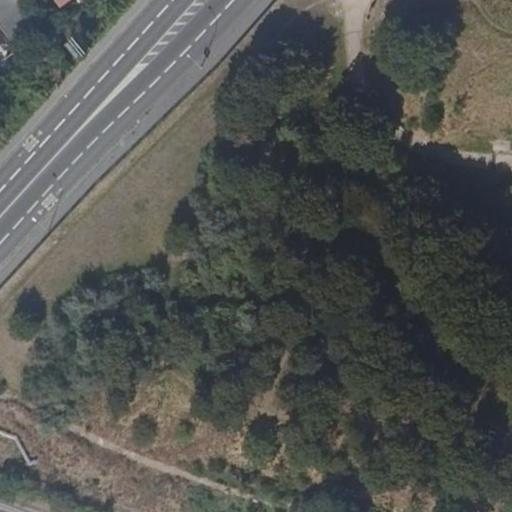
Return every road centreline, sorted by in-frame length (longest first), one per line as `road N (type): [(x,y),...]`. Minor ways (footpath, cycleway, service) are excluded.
road 1 (primary): [(0,246),(225,0)]
road 2 (primary): [(181,0),(0,198)]
